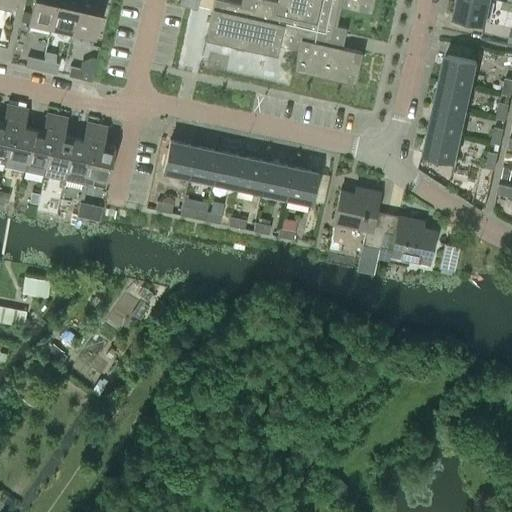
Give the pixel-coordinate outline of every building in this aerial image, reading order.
[(0,0),(0,8),(11,11),(13,0),(0,0)] [(34,0),(29,24),(50,29),(56,0),(34,0)] [(56,0),(50,29),(72,34),(79,0),(56,0)] [(79,0),(72,34),(93,38),(101,0),(79,0)] [(214,0),(205,42),(276,57),(278,46),(297,50),(293,70),(355,84),(361,53),(341,48),(345,28),(335,26),(339,7),(370,14),(372,0),(276,0),(276,3),(261,0),(240,0),(239,6),(214,0)] [(484,24),(489,0),(458,0),(454,18),(484,24)] [(27,56),(24,67),(26,67),(40,70),(42,61),(43,59),(27,56)] [(446,56),(441,79),(471,86),(476,63),(446,56)] [(42,61),(40,70),(55,74),(58,64),(58,63),(43,59),(42,61)] [(94,71),(70,65),(67,75),(83,79),(91,81),(94,71)] [(510,95),(511,87),(511,78),(504,77),(501,93),(510,95)] [(441,79),(436,102),(466,109),(471,86),(441,79)] [(505,119),(508,103),(499,101),(496,117),(505,119)] [(436,102),(430,128),(460,135),(466,109),(436,102)] [(0,163),(3,164),(2,165),(4,166),(6,156),(18,107),(6,104),(2,121),(0,120),(0,163)] [(6,156),(4,166),(23,170),(25,160),(33,128),(22,126),(26,109),(18,107),(6,156)] [(25,160),(23,170),(42,175),(45,165),(56,115),(46,113),(42,130),(33,128),(25,160)] [(56,115),(45,165),(65,169),(73,137),(62,134),(65,117),(56,115)] [(65,169),(63,179),(83,184),(84,182),(96,124),(86,122),(82,139),(73,137),(65,169)] [(96,124),(84,182),(103,186),(112,146),(102,143),(105,126),(96,124)] [(494,126),(490,142),(500,144),(503,128),(494,126)] [(454,161),(460,135),(430,128),(424,154),(454,161)] [(164,172),(190,177),(196,147),(170,141),(164,172)] [(196,147),(190,177),(214,183),(221,152),(196,147)] [(488,152),(485,166),(494,168),(496,155),(497,152),(488,150),(488,152)] [(221,152),(214,183),(237,188),(245,157),(221,152)] [(245,157),(237,188),(263,193),(269,162),(245,157)] [(269,162),(263,193),(287,198),(293,168),(269,162)] [(293,168),(287,198),(310,203),(316,172),(293,168)] [(499,185),(498,193),(509,195),(510,188),(511,186),(500,183),(499,185)] [(340,191),(334,223),(364,230),(361,243),(363,244),(380,247),(387,215),(376,212),(380,193),(355,188),(353,195),(340,191)] [(172,203),(156,200),(154,210),(170,213),(172,203)] [(180,205),(178,215),(206,221),(208,211),(192,208),(183,206),(180,205)] [(208,211),(206,221),(219,223),(221,214),(208,211)] [(380,247),(379,250),(392,252),(391,255),(428,263),(435,232),(423,229),(424,223),(387,215),(380,247)] [(245,219),(229,216),(227,226),(243,229),(245,219)] [(254,221),(252,231),(256,231),(268,234),(270,225),(270,224),(268,224),(258,222),(254,221)] [(293,230),(278,227),(277,236),(291,239),(293,230)] [(0,305),(0,321),(24,326),(27,310),(0,305)] [(31,370),(15,394),(33,406),(48,382),(31,370)]
